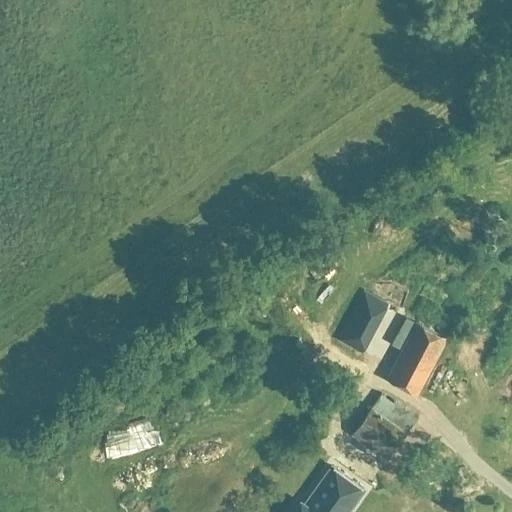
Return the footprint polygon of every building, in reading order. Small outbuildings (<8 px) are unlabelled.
[(291,294),(276,276),(249,299),(263,318),(291,294)] [(390,302),(364,288),(339,338),(364,351),(390,302)] [(416,320),(386,377),(418,394),(448,337),(416,320)] [(180,343),(196,356),(210,340),(194,327),(180,343)] [(305,344),(300,337),(294,342),(299,351),(305,344)] [(389,460),(421,417),(382,392),(353,433),(389,460)] [(345,511),(363,487),(332,465),(304,502),(301,500),(291,511),(345,511)]
